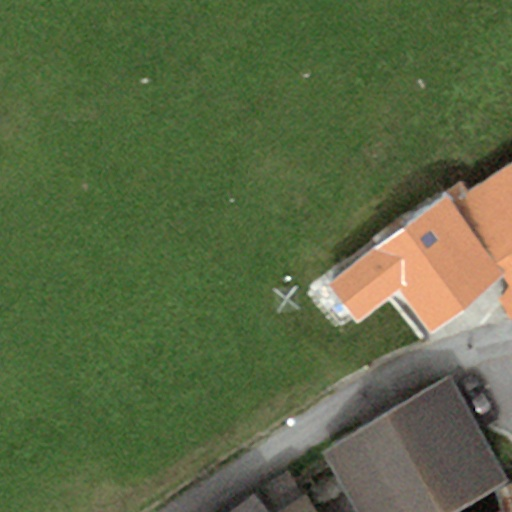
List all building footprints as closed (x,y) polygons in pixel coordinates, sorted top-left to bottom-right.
[(458,182),(446,193),(504,277),(511,289),(511,163),(467,191),(458,182)] [(446,193),(332,284),(362,322),(396,295),(428,332),(504,277),(446,193)] [(360,511),(439,511),(504,475),(447,380),(326,454),(360,511)] [(314,511),(286,472),(230,511),(314,511)] [(511,511),(511,487),(496,493),(502,511),(511,511)]
